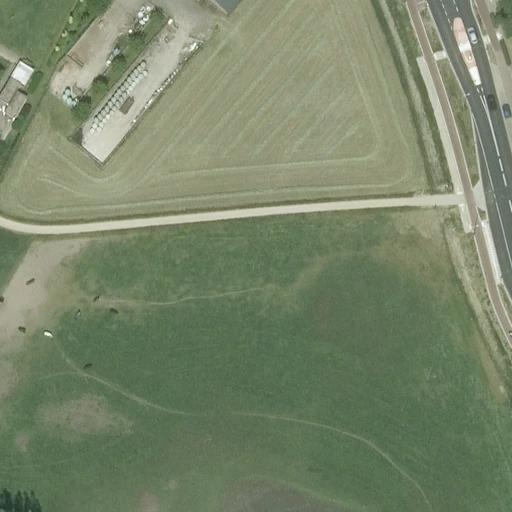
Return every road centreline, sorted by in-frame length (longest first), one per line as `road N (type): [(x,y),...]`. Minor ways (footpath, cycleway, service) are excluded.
road 1 (track): [(467,198),(55,232),(0,221)]
road 2 (secondary): [(511,213),(450,0)]
